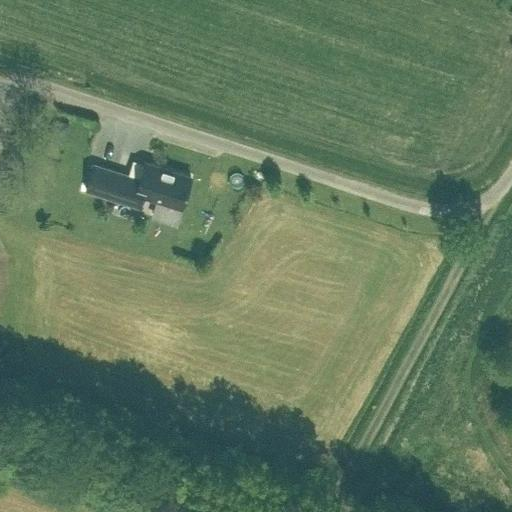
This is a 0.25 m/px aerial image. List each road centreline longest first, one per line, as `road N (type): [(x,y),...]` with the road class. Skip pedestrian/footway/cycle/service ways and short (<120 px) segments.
road 1 (unclassified): [(511,164),(490,202),(433,209),(37,90)]
road 2 (track): [(324,511),(490,202)]
road 3 (track): [(0,411),(317,511)]
